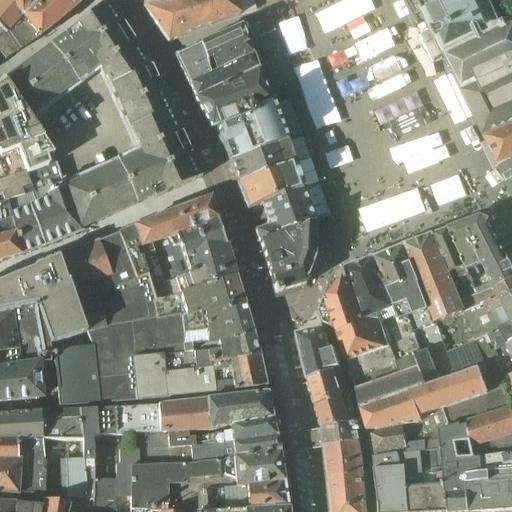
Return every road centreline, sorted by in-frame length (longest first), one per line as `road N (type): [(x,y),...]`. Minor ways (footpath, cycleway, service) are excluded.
road 1 (residential): [(0,268),(218,179)]
road 2 (residential): [(218,179),(172,76),(126,0)]
road 3 (residential): [(267,315),(218,179)]
road 4 (residential): [(0,73),(97,0)]
